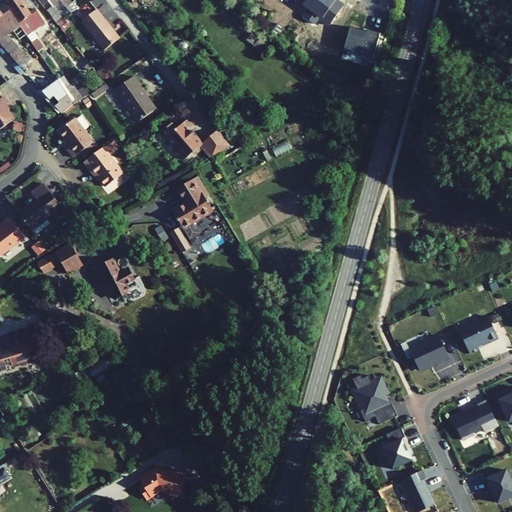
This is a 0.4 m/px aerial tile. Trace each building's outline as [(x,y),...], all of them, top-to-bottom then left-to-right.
[(30,13),(20,0),(17,0),(7,7),(26,35),(38,52),(43,48),(38,40),(40,39),(34,31),(45,23),(36,9),(30,13)] [(47,0),(52,6),(47,11),(56,21),(62,16),(54,7),(61,2),(65,7),(68,5),(73,10),(80,6),(74,0),(72,2),(69,0),(47,0)] [(346,6),(337,0),(305,0),(302,4),(330,26),(346,6)] [(19,40),(26,35),(7,7),(5,3),(0,6),(0,39),(6,35),(13,31),(19,40)] [(82,21),(93,12),(89,7),(78,16),(82,21)] [(119,38),(97,9),(93,12),(82,21),(81,21),(104,50),(119,38)] [(69,27),(63,19),(58,23),(64,31),(69,27)] [(381,34),(349,26),(341,59),(372,67),(381,34)] [(259,38),(252,32),(246,40),(253,46),(259,38)] [(0,43),(3,47),(11,41),(6,35),(0,39),(0,43)] [(253,46),(262,52),(267,44),(259,38),(253,46)] [(160,43),(168,53),(174,49),(166,39),(160,43)] [(3,47),(20,66),(28,60),(11,41),(3,47)] [(54,76),(46,65),(40,69),(49,80),(54,76)] [(63,77),(58,80),(64,89),(69,86),(63,77)] [(144,92),(133,77),(115,89),(137,122),(154,110),(142,93),(144,92)] [(49,86),(42,92),(61,113),(74,104),(64,89),(58,80),(49,86)] [(49,86),(44,81),(38,87),(42,92),(49,86)] [(72,83),(69,86),(64,89),(74,104),(82,98),(77,90),(72,83)] [(87,84),(77,90),(82,98),(92,92),(87,84)] [(91,94),(94,98),(108,88),(106,84),(91,94)] [(0,128),(14,119),(5,105),(8,103),(3,97),(0,99),(0,98),(0,128)] [(93,105),(87,97),(82,101),(88,108),(93,105)] [(92,143),(93,143),(84,131),(88,127),(89,125),(81,115),(75,120),(75,118),(59,131),(69,144),(65,147),(73,158),(83,150),(92,143)] [(193,152),(202,144),(204,146),(212,156),(230,146),(218,130),(202,143),(190,131),(194,127),(188,119),(176,129),(171,123),(161,132),(184,160),(193,152)] [(21,132),(22,124),(14,122),(13,130),(21,132)] [(106,147),(112,154),(120,148),(114,140),(106,147)] [(94,146),(92,143),(83,150),(85,153),(94,146)] [(202,144),(193,152),(194,154),(204,146),(202,144)] [(103,147),(84,162),(89,170),(91,168),(105,187),(123,173),(103,147)] [(198,177),(176,189),(184,203),(172,210),(189,239),(200,233),(193,223),(213,211),(205,198),(209,196),(198,177)] [(37,200),(19,213),(35,235),(50,223),(47,219),(62,207),(44,184),(32,193),(37,200)] [(25,237),(10,218),(0,225),(0,230),(0,231),(0,230),(0,254),(1,256),(25,237)] [(162,240),(167,236),(161,226),(155,229),(162,240)] [(178,228),(170,233),(181,252),(190,247),(178,228)] [(46,249),(38,241),(31,248),(38,256),(46,249)] [(43,273),(61,263),(68,274),(83,265),(70,244),(38,263),(43,273)] [(112,260),(99,266),(116,298),(129,292),(128,290),(138,285),(135,279),(132,280),(127,269),(119,273),(112,260)] [(488,316),(459,331),(470,354),(479,350),(477,346),(489,341),(490,343),(499,339),(488,316)] [(23,345),(29,343),(26,334),(20,336),(23,345)] [(20,336),(0,341),(0,371),(7,369),(5,364),(11,362),(12,365),(34,358),(29,343),(23,345),(20,336)] [(439,336),(410,350),(419,371),(448,357),(439,336)] [(64,342),(59,345),(64,353),(69,350),(64,342)] [(92,378),(112,367),(107,357),(87,368),(92,378)] [(34,361),(34,358),(12,365),(13,367),(34,361)] [(361,375),(353,379),(358,390),(354,392),(362,409),(360,411),(365,421),(376,417),(379,424),(397,416),(390,403),(387,404),(384,398),(388,397),(380,380),(372,383),(369,375),(363,378),(361,375)] [(511,394),(510,395),(507,391),(497,395),(509,422),(511,420),(511,394)] [(498,425),(486,399),(476,404),(477,407),(462,415),(462,414),(453,417),(463,440),(475,434),(474,432),(483,428),(484,432),(498,425)] [(400,428),(386,434),(391,444),(382,448),(392,470),(412,460),(402,438),(405,437),(400,428)] [(208,487),(194,464),(188,462),(186,473),(184,482),(208,487)] [(5,469),(9,467),(7,463),(0,466),(0,482),(1,482),(0,481),(0,478),(8,474),(5,469)] [(155,470),(154,475),(149,474),(140,480),(144,486),(139,489),(145,499),(159,491),(166,492),(167,495),(173,497),(175,494),(180,496),(184,482),(186,473),(169,469),(168,473),(155,470)] [(422,470),(401,480),(415,511),(419,511),(435,504),(423,479),(426,478),(422,470)] [(511,484),(506,470),(485,480),(489,487),(490,487),(498,503),(511,496),(511,484)]
